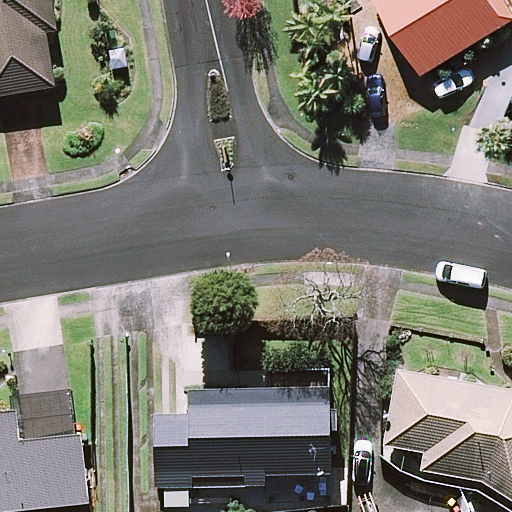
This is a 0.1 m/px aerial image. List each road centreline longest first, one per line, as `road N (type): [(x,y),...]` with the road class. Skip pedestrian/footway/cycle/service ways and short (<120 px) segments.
road 1 (residential): [(249,215),(484,231),(511,240)]
road 2 (residential): [(0,260),(249,215)]
road 3 (residential): [(212,0),(249,215)]
